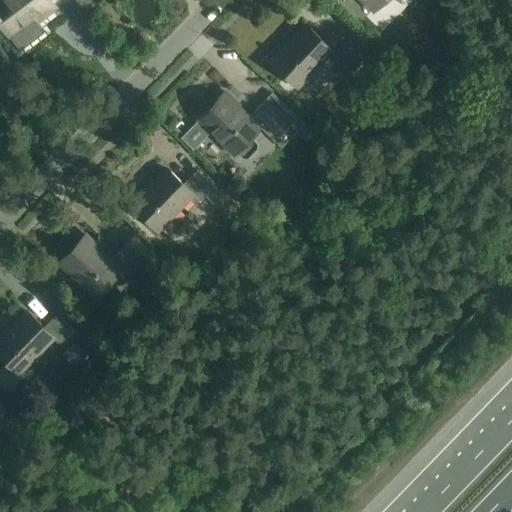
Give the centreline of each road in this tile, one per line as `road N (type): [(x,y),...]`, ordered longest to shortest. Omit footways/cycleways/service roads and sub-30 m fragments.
road 1 (residential): [(0,224),(219,0)]
road 2 (motorway): [(511,418),(422,511)]
